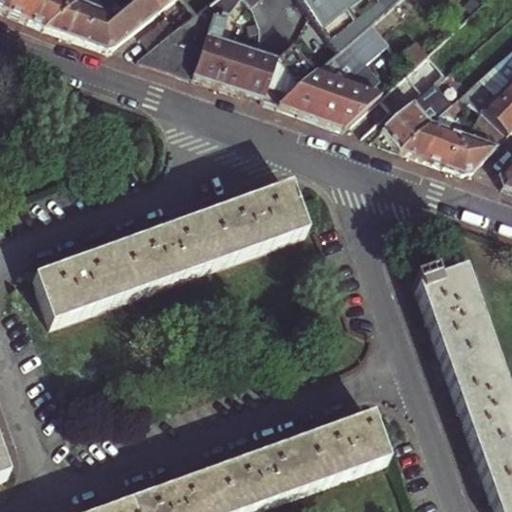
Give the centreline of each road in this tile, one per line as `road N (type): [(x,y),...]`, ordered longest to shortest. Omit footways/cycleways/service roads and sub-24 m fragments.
road 1 (residential): [(338,163),(457,511)]
road 2 (residential): [(251,133),(0,44)]
road 3 (residential): [(338,163),(511,224)]
